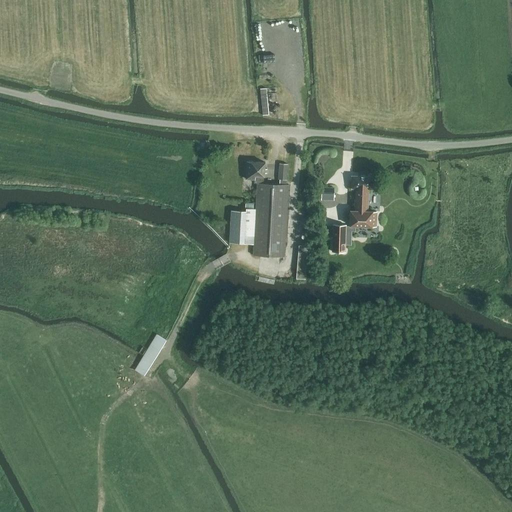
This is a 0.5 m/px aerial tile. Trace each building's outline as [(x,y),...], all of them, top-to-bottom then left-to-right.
[(269,114),(266,88),(260,89),(263,115),(269,114)] [(232,210),(230,243),(246,244),(247,236),(255,237),(254,255),(285,257),(288,192),(289,184),(286,184),(288,164),(280,163),(279,184),(264,183),(265,162),(247,161),(246,179),(255,179),(255,183),(258,183),(257,192),(256,209),(254,209),(254,203),(246,203),(245,208),(246,208),(246,211),(232,210)] [(357,188),(369,189),(374,189),(374,176),(352,176),(352,188),(357,188)] [(322,199),(334,199),(334,188),(322,187),(322,199)] [(369,189),(357,188),(356,210),(351,210),(350,225),(376,226),(377,211),(368,211),(369,189)] [(332,238),(346,238),(346,225),(333,225),(332,225),(332,238)] [(346,238),(332,238),(332,252),(346,252),(346,238)] [(306,279),(307,245),(299,245),(297,278),(306,279)] [(145,375),(149,367),(166,339),(157,334),(135,370),(145,375)]
